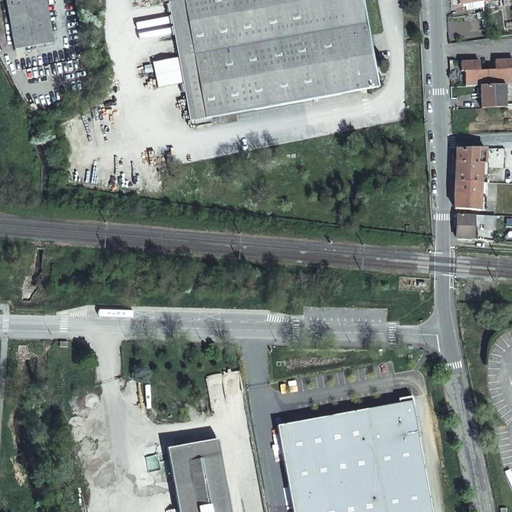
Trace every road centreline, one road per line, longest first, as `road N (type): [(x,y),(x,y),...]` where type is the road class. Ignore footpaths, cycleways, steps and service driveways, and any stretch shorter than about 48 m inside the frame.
road 1 (residential): [(0,325),(446,333)]
road 2 (unknown): [(257,420),(409,382),(435,511)]
road 3 (residential): [(440,143),(446,333)]
road 4 (residential): [(446,333),(484,511)]
